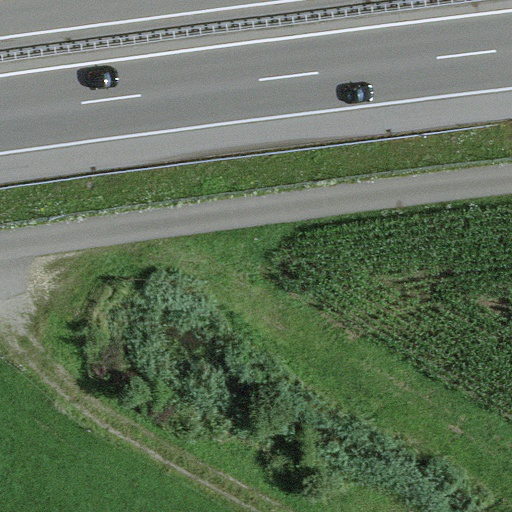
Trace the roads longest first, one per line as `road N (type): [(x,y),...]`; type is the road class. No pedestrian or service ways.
road 1 (unclassified): [(0,252),(511,189)]
road 2 (motorway): [(0,125),(511,65)]
road 3 (track): [(265,511),(99,419),(0,329)]
